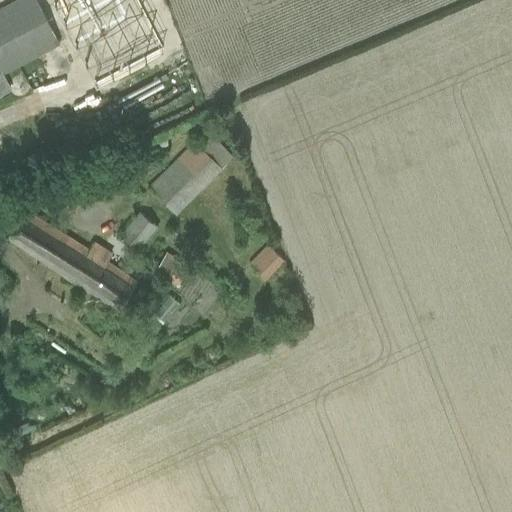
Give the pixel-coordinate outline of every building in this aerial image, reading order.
[(37,0),(17,0),(0,9),(0,92),(10,87),(1,71),(59,40),(37,0)] [(135,0),(52,0),(58,12),(54,14),(59,24),(63,34),(67,32),(84,74),(154,44),(135,0)] [(149,186),(177,212),(232,155),(207,131),(197,141),(194,139),(149,186)] [(53,186),(62,208),(77,203),(78,205),(115,190),(105,165),(53,186)] [(89,290),(118,310),(138,280),(107,260),(113,252),(95,240),(90,249),(27,208),(7,237),(88,292),(89,290)] [(120,235),(138,250),(157,226),(139,211),(120,235)] [(249,262),(248,263),(264,280),(266,278),(283,261),(284,260),(268,244),(249,262)] [(154,271),(178,287),(191,267),(167,251),(154,271)] [(169,295),(153,313),(163,321),(179,303),(169,295)] [(72,394),(60,400),(67,415),(79,409),(72,394)]
